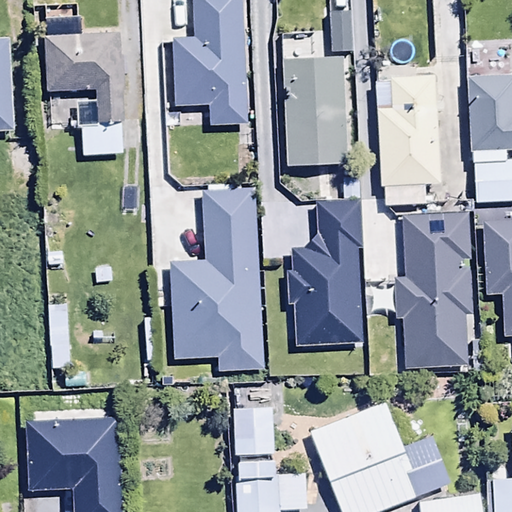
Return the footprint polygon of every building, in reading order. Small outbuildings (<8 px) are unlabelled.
[(240,0),(190,0),(191,37),(170,37),(172,108),(206,107),(207,126),(244,125),(240,0)] [(351,0),(325,0),(326,33),(352,33),(351,0)] [(9,23),(0,23),(0,114),(11,114),(9,23)] [(118,31),(42,35),(44,91),(94,89),(94,99),(73,100),(74,125),(79,125),(81,157),(124,155),(118,31)] [(313,33),(280,34),(285,166),(345,163),(341,57),(314,58),(313,33)] [(471,161),(504,160),(504,151),(511,150),(511,44),(463,46),(468,151),(470,151),(471,161)] [(432,54),(371,58),(377,167),(438,163),(432,54)] [(511,159),(504,160),(471,161),(472,203),(511,201),(511,159)] [(291,305),(293,348),(362,343),(356,249),(361,248),(356,175),(339,177),(341,200),(313,202),(315,233),(304,248),(289,249),(290,269),(282,270),(284,305),(291,305)] [(262,369),(252,188),(200,191),(203,259),(167,261),(173,360),(215,358),(216,372),(262,369)] [(466,199),(437,201),(441,295),(471,294),(466,199)] [(511,219),(480,221),(483,295),(500,295),(501,336),(511,335),(511,219)] [(76,284),(46,285),(48,349),(78,348),(76,284)] [(120,510),(116,402),(23,406),(26,476),(66,474),(67,511),(120,510)] [(303,473),(273,474),(271,407),(229,408),(231,459),(235,459),(236,480),(233,480),(234,511),(277,511),(278,510),(304,509),(303,473)] [(511,511),(511,424),(510,424),(511,469),(511,478),(489,479),(490,511),(511,511)] [(484,511),(478,473),(414,484),(419,511),(484,511)]
